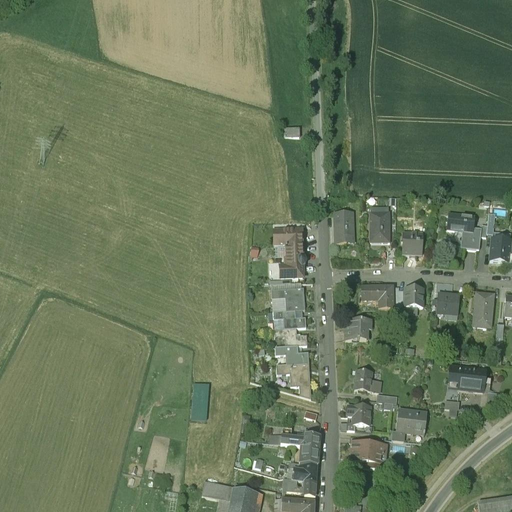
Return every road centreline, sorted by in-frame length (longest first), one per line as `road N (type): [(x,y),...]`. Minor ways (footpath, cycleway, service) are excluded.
road 1 (residential): [(318,4),(324,275)]
road 2 (residential): [(324,275),(325,511)]
road 3 (residential): [(511,282),(324,275)]
